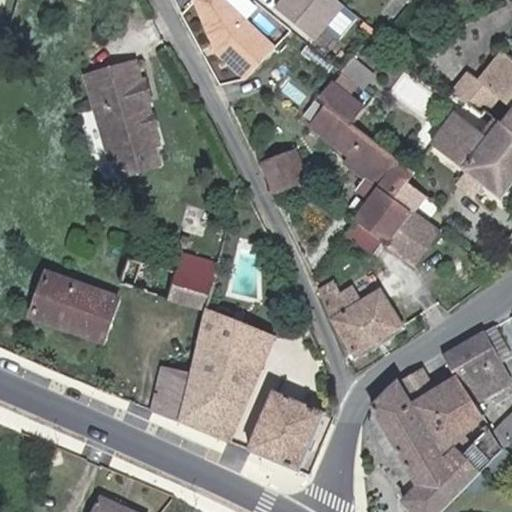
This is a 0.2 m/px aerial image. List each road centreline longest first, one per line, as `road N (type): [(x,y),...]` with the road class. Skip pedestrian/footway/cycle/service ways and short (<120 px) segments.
road 1 (unclassified): [(159,0),(355,402)]
road 2 (primary): [(0,380),(182,457),(285,511)]
road 3 (tertiary): [(355,402),(389,366),(511,288)]
